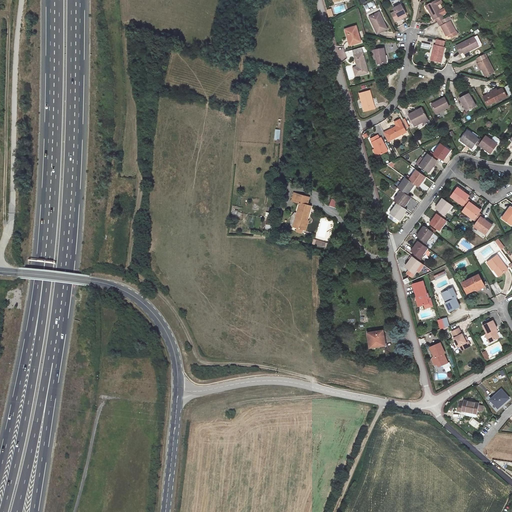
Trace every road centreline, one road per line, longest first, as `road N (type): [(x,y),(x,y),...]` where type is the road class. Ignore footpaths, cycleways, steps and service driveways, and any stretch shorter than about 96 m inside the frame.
road 1 (motorway): [(57,327),(73,167),(75,0)]
road 2 (motorway): [(54,0),(44,260)]
road 3 (residential): [(177,390),(291,381),(410,406),(430,403)]
road 4 (motorway): [(44,260),(3,511)]
road 5 (track): [(3,236),(9,6)]
road 6 (motorway): [(44,260),(0,470)]
road 7 (motorway): [(16,511),(57,327)]
road 8 (motorway): [(33,511),(57,327)]
road 9 (residential): [(430,403),(389,247)]
road 10 (tertiary): [(90,280),(131,294),(155,316),(175,354),(177,390)]
road 11 (residential): [(353,127),(317,0)]
road 12 (residential): [(389,247),(353,127)]
road 13 (tertiary): [(177,390),(165,511)]
road 14 (track): [(382,401),(335,511)]
